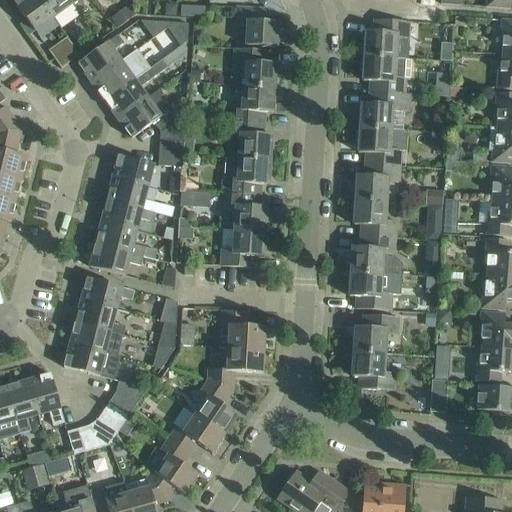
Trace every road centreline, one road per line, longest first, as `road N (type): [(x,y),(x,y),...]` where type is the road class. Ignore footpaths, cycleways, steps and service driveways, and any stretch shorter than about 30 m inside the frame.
road 1 (unclassified): [(307,0),(319,58),(301,364),(290,405)]
road 2 (residential): [(0,324),(19,303),(37,246),(58,224),(75,163),(69,140),(37,96),(35,74),(0,23)]
road 3 (unclassified): [(511,450),(377,441),(290,405)]
road 4 (unclassified): [(290,405),(219,511)]
